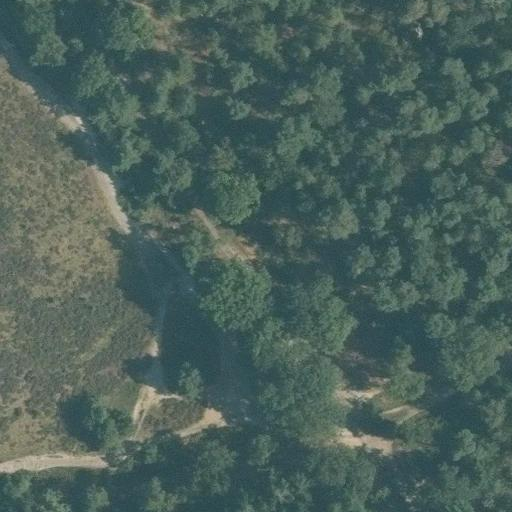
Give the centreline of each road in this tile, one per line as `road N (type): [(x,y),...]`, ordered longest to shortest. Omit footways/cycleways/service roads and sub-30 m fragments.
road 1 (track): [(366,425),(72,0)]
road 2 (track): [(366,425),(97,511)]
road 3 (unknown): [(350,401),(511,320)]
road 4 (track): [(366,425),(511,356)]
